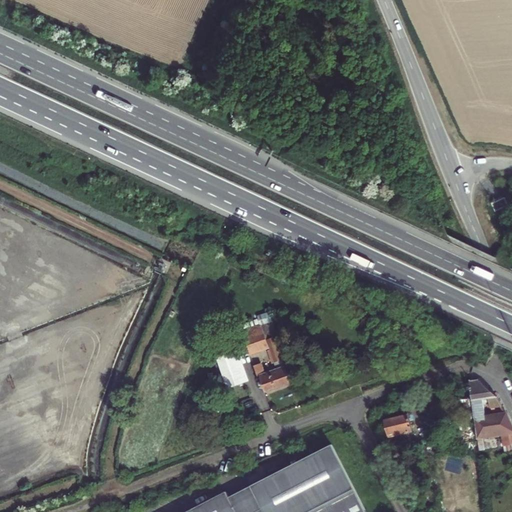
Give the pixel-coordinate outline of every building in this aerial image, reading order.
[(504,197),(494,202),(498,211),(508,206),(504,197)] [(267,318),(269,326),(282,322),(279,314),(267,318)] [(272,335),(269,326),(250,332),(258,355),(275,350),(282,372),(270,375),(267,365),(256,369),(259,379),(263,378),(268,395),(299,385),(284,339),(282,340),(280,333),(272,335)] [(246,383),(237,355),(222,360),(231,388),(246,383)] [(481,380),(470,382),(472,399),(489,397),(490,407),(502,406),(499,399),(481,380)] [(454,387),(435,394),(441,410),(460,404),(454,387)] [(473,404),(477,437),(501,435),(506,445),(511,443),(511,427),(506,414),(484,416),(483,408),(477,408),(476,403),(473,404)] [(408,415),(384,420),(388,436),(411,431),(408,415)] [(254,511),(263,508),(265,511),(366,511),(332,445),(241,491),(230,497),(237,511),(254,511)] [(237,511),(230,497),(227,491),(186,511),(237,511)]
